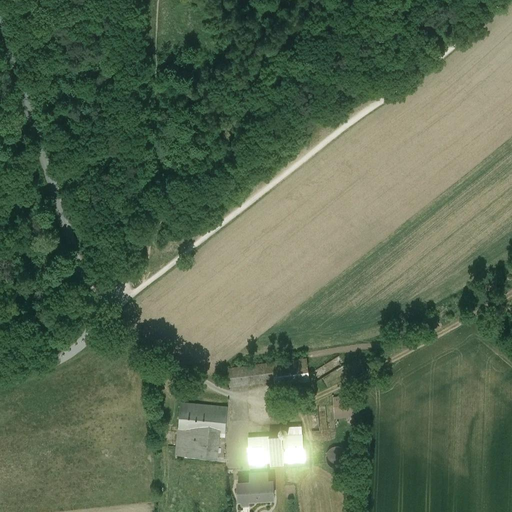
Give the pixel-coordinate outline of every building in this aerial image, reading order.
[(307,358),(299,359),(302,377),(309,376),(307,358)] [(299,359),(282,362),(284,383),(309,380),(309,376),(302,377),(299,359)] [(282,362),(273,363),(275,380),(276,384),(284,383),(282,362)] [(273,363),(227,369),(230,386),(275,380),(273,363)] [(358,399),(333,401),(334,411),(359,409),(358,399)] [(228,407),(181,402),(179,428),(176,455),(192,457),(217,459),(220,432),(225,432),(228,407)] [(359,409),(334,411),(335,418),(359,416),(359,409)] [(289,430),(289,428),(289,426),(288,425),(286,424),(284,424),(282,424),(281,425),(279,427),(279,429),(280,430),(281,432),(282,433),(284,433),(286,433),(287,432),(288,432),(288,431),(289,430)] [(284,435),(249,437),(250,464),(267,463),(275,462),(275,465),(279,465),(279,462),(304,461),(302,434),(289,435),(284,435)] [(348,461),(348,457),(347,453),(345,449),(341,447),(337,446),(333,447),(329,449),(327,453),(326,457),(327,461),(330,465),(333,467),(337,468),(342,467),(345,465),(348,461)] [(267,463),(250,464),(251,473),(252,482),(268,481),(267,463)] [(252,482),(239,482),(238,482),(239,500),(261,498),(272,498),(274,498),(273,480),(272,480),(268,481),(252,482)]
